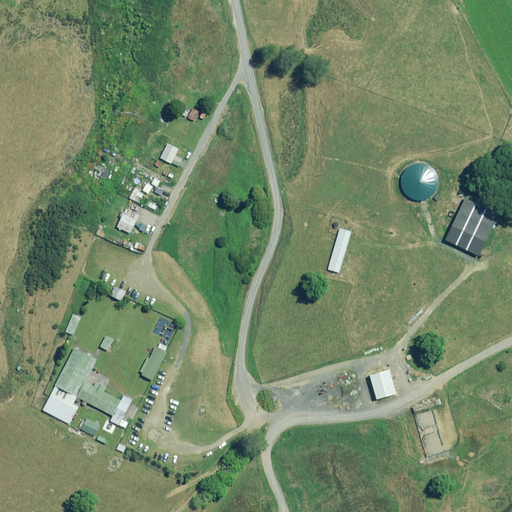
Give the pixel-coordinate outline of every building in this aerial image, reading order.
[(199,112),(193,109),(188,118),(194,121),(199,112)] [(160,158),(171,164),(179,168),(182,163),(174,159),(179,149),(168,143),(160,158)] [(170,173),(164,169),(162,174),(167,177),(170,173)] [(155,184),(151,182),(146,191),(150,193),(155,184)] [(145,206),(148,208),(155,212),(161,202),(153,198),(141,192),(139,196),(148,201),(145,206)] [(499,214),(465,198),(445,240),(479,256),(499,214)] [(136,221),(123,214),(117,227),(130,233),(136,221)] [(351,232),(340,228),(328,270),(338,273),(339,272),(349,275),(354,260),(344,257),(351,232)] [(511,265),(502,265),(502,276),(511,276),(511,265)] [(125,292),(115,287),(110,296),(121,301),(125,292)] [(81,318),(73,314),(65,332),(73,335),(81,318)] [(113,340),(106,336),(100,347),(107,351),(113,340)] [(168,348),(160,344),(158,348),(156,347),(149,359),(147,358),(140,372),(142,373),(141,375),(152,380),(168,348)] [(104,392),(106,388),(96,382),(94,386),(85,382),(98,357),(76,346),(55,385),(55,386),(42,410),(70,424),(79,406),(74,404),(77,397),(113,416),(110,421),(119,426),(132,400),(124,396),(121,401),(104,392)] [(501,369),(492,364),(488,372),(497,377),(501,369)] [(398,392),(390,373),(377,378),(385,397),(398,392)] [(511,390),(495,382),(489,396),(511,406),(511,390)] [(100,425),(87,419),(82,430),(95,436),(100,425)] [(126,447),(120,444),(117,449),(123,453),(126,447)]
